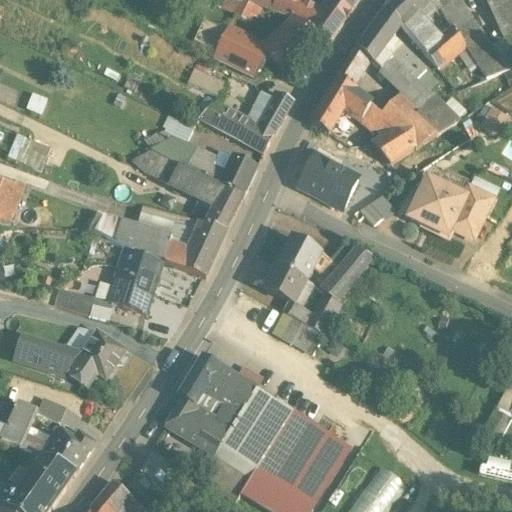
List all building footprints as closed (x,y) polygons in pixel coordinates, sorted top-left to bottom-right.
[(254,4),(245,0),(241,0),(236,13),(247,19),(251,11),(254,4)] [(278,0),(245,0),(254,4),(259,6),(274,11),(278,0)] [(330,0),(324,9),(303,0),(278,0),(274,11),(297,20),(302,24),(318,35),(327,42),(355,0),(330,0)] [(390,0),(386,4),(397,17),(403,24),(404,25),(416,13),(429,0),(390,0)] [(478,26),(461,0),(437,0),(450,19),(453,23),(462,37),(478,27),(478,26)] [(511,1),(511,0),(488,0),(494,11),(511,2),(511,1)] [(511,5),(511,2),(494,11),(503,29),(511,24),(511,15),(511,5)] [(386,4),(386,3),(376,17),(387,29),(397,17),(386,4)] [(259,6),(254,4),(251,11),(255,13),(259,6)] [(438,34),(416,13),(404,25),(425,47),(441,37),(438,34)] [(376,17),(356,44),(379,66),(380,67),(390,55),(405,69),(408,72),(418,62),(396,42),(387,52),(376,41),(387,29),(376,17)] [(441,37),(425,47),(439,64),(445,59),(465,42),(462,37),(453,23),(449,26),(438,34),(441,37)] [(318,35),(302,24),(289,35),(303,48),(318,35)] [(478,27),(462,37),(465,42),(487,74),(511,63),(511,51),(505,37),(506,37),(505,36),(493,45),(480,25),(478,26),(478,27)] [(230,27),(215,57),(236,67),(250,38),(230,27)] [(289,35),(277,45),(269,40),(265,46),(250,38),(236,67),(254,76),(266,58),(280,69),(303,48),(289,35)] [(379,66),(356,44),(347,59),(359,69),(361,64),(372,74),(379,66)] [(405,69),(390,55),(380,67),(392,77),(397,77),(405,69)] [(359,69),(347,59),(338,73),(352,82),(359,69)] [(450,66),(445,59),(439,64),(444,70),(450,66)] [(372,74),(361,64),(359,69),(352,82),(351,84),(369,101),(379,110),(395,94),(414,76),(415,77),(416,76),(425,68),(418,62),(408,72),(405,69),(397,77),(392,77),(380,67),(379,66),(372,74)] [(227,82),(195,67),(188,81),(221,96),(227,82)] [(425,68),(416,76),(432,91),(437,85),(425,74),(429,71),(425,68)] [(338,73),(309,121),(327,131),(344,104),(361,118),(369,101),(351,84),(352,82),(338,73)] [(414,76),(395,94),(436,132),(459,117),(432,91),(416,76),(415,77),(414,76)] [(260,95),(246,121),(215,104),(197,118),(262,154),(292,100),(274,90),(269,100),(260,95)] [(45,101),(28,94),(22,107),(40,115),(45,101)] [(436,132),(395,94),(379,110),(414,144),(415,145),(436,132)] [(369,101),(361,118),(371,125),(379,110),(369,101)] [(509,114),(492,102),(480,120),(497,132),(509,114)] [(414,144),(379,110),(371,125),(383,133),(372,142),(390,159),(414,144)] [(173,134),(151,148),(171,159),(174,154),(181,139),(173,134)] [(27,139),(20,136),(16,144),(23,148),(27,139)] [(50,148),(28,138),(27,139),(23,148),(18,160),(40,170),(50,148)] [(211,156),(192,145),(187,166),(200,174),(211,156)] [(171,159),(151,148),(148,171),(170,182),(179,163),(171,159)] [(224,162),(211,156),(200,174),(202,175),(202,176),(227,189),(227,188),(243,195),(256,166),(230,153),(224,162)] [(314,153),(299,183),(343,205),(358,175),(314,153)] [(185,159),(174,154),(171,159),(179,163),(182,164),(185,159)] [(182,164),(179,163),(170,182),(209,201),(210,200),(195,192),(202,176),(202,175),(200,174),(187,166),(182,164)] [(465,192),(427,175),(409,213),(447,232),(450,224),(465,192)] [(210,200),(216,202),(210,213),(205,222),(225,228),(243,195),(227,188),(227,189),(202,176),(195,192),(210,200)] [(13,186),(0,181),(0,223),(10,224),(25,185),(15,181),(13,186)] [(493,194),(469,183),(465,192),(450,224),(470,233),(480,213),(483,214),(493,194)] [(382,190),(360,204),(375,220),(383,213),(386,216),(396,207),(382,190)] [(210,213),(195,204),(188,217),(197,220),(205,222),(210,213)] [(188,217),(177,214),(170,235),(171,236),(168,241),(188,249),(196,229),(194,228),(197,220),(188,217)] [(121,221),(102,215),(94,229),(114,240),(121,221)] [(188,249),(168,241),(171,236),(170,235),(121,221),(114,240),(123,246),(128,248),(154,256),(162,259),(203,275),(225,228),(205,222),(197,220),(194,228),(196,229),(188,249)] [(320,251),(290,235),(275,263),(305,280),(313,265),(320,251)] [(371,253),(350,242),(342,250),(360,265),(371,253)] [(154,256),(128,248),(123,246),(112,284),(117,286),(113,301),(146,311),(162,259),(154,256)] [(360,265),(342,250),(332,261),(351,277),(361,266),(360,265)] [(332,261),(320,251),(313,265),(328,278),(320,288),(324,291),(334,297),(351,277),(332,261)] [(305,280),(275,263),(262,286),(293,303),(307,280),(305,280)] [(92,300),(60,289),(56,302),(87,313),(92,300)] [(324,291),(312,312),(329,321),(337,323),(342,315),(333,309),(339,300),(334,297),(324,291)] [(303,322),(284,311),(272,330),(290,340),(289,341),(290,342),(291,340),(303,322)] [(324,333),(303,322),(291,340),(313,352),(324,333)] [(124,348),(96,329),(78,356),(74,354),(70,359),(71,360),(64,369),(79,379),(83,379),(87,382),(95,370),(105,377),(115,361),(121,362),(125,355),(123,350),(124,348)] [(62,348),(22,336),(15,357),(63,372),(64,369),(71,360),(70,359),(65,355),(62,352),(62,348)] [(219,363),(203,353),(178,393),(181,395),(194,402),(204,387),(219,363)] [(237,373),(219,363),(204,387),(242,410),(256,387),(236,374),(237,373)] [(12,374),(10,391),(30,394),(33,377),(12,374)] [(511,377),(498,403),(511,409),(511,407),(511,377)] [(242,410),(204,387),(194,402),(191,407),(229,430),(242,410)] [(304,511),(348,445),(256,387),(242,410),(229,430),(215,453),(209,449),(193,473),(235,500),(240,493),(271,511),(304,511)] [(229,430),(191,407),(194,402),(181,395),(165,422),(167,423),(209,449),(215,453),(229,430)] [(8,422),(1,438),(19,447),(25,434),(37,408),(18,400),(15,407),(11,416),(8,422)] [(15,407),(6,403),(2,413),(11,416),(15,407)] [(511,418),(497,410),(482,439),(497,449),(511,418)] [(8,422),(0,418),(0,437),(1,438),(8,422)] [(65,422),(49,445),(25,434),(19,447),(22,448),(38,454),(75,470),(93,443),(65,422)] [(45,511),(75,470),(38,454),(24,474),(20,471),(10,485),(15,488),(3,504),(14,511),(45,511)] [(383,462),(343,511),(383,511),(408,482),(383,462)] [(128,490),(113,478),(101,493),(116,505),(128,490)] [(109,511),(116,505),(101,493),(91,506),(99,511),(109,511)]
